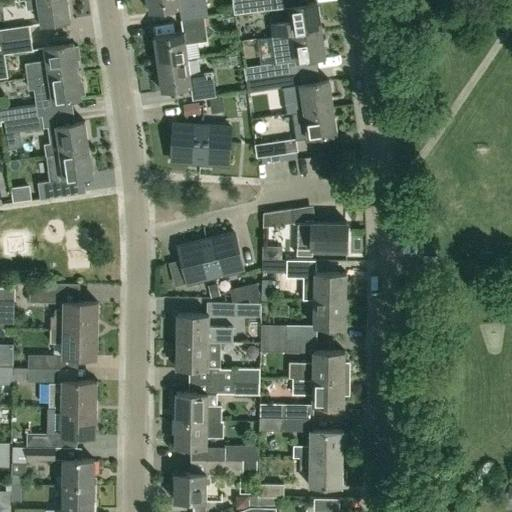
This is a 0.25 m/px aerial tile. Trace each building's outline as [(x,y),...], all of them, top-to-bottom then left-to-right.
[(70,18),(67,0),(25,0),(27,9),(39,7),(41,22),(70,18)] [(148,0),(150,10),(180,6),(182,18),(203,15),(207,14),(204,0),(148,0)] [(277,8),(275,0),(241,0),(233,1),(235,13),(243,12),(277,8)] [(273,35),(322,28),(317,0),(288,5),(290,20),(271,23),(273,35)] [(158,62),(187,58),(185,43),(207,39),(203,15),(182,18),(184,31),(154,35),(158,62)] [(4,40),(31,37),(29,24),(3,28),(0,28),(0,40),(2,40),(4,40)] [(326,54),(322,28),(273,35),(274,45),(277,62),(285,60),(326,54)] [(33,49),(31,37),(4,40),(2,40),(4,53),(33,49)] [(74,45),(74,42),(44,47),(46,59),(25,62),(27,77),(78,70),(76,59),(80,58),(78,45),(74,45)] [(189,73),(187,58),(158,62),(162,90),(192,85),(193,97),(214,94),(211,70),(189,73)] [(252,78),(286,73),(285,60),(277,62),(250,66),(252,78)] [(85,93),(83,80),(79,80),(78,70),(27,77),(29,89),(34,88),(36,103),(40,102),(40,103),(53,101),(82,97),(81,94),(85,93)] [(249,91),(288,85),(286,73),(252,78),(247,79),(249,91)] [(285,113),(293,112),(333,106),(329,78),(299,83),(301,98),(284,101),(284,106),(285,113)] [(213,111),(222,110),(220,95),(211,96),(213,111)] [(198,100),(183,103),(185,113),(200,111),(198,100)] [(4,120),(42,114),(40,103),(40,102),(36,103),(2,107),(4,120)] [(285,113),(284,106),(273,107),(274,115),(285,113)] [(337,132),(333,106),(293,112),(294,123),(304,121),(306,137),(337,132)] [(6,132),(44,127),(42,114),(4,120),(6,132)] [(46,153),(89,147),(85,120),(48,125),(51,142),(45,142),(46,153)] [(201,161),(203,124),(175,122),(173,160),(201,161)] [(229,163),(231,126),(203,124),(201,161),(229,163)] [(256,156),(298,151),(296,137),(254,143),(256,156)] [(40,197),(67,193),(65,178),(93,174),(89,147),(46,153),(50,179),(38,180),(40,197)] [(319,176),(333,174),(329,152),(315,154),(319,176)] [(12,188),(14,201),(25,199),(32,198),(30,185),(12,188)] [(263,226),(293,221),(291,208),(264,212),(263,226)] [(347,248),(347,219),(313,219),(313,221),(298,220),(297,254),(313,255),(313,249),(347,248)] [(216,274),(243,267),(234,231),(207,237),(216,274)] [(189,280),(216,274),(207,237),(180,244),(189,280)] [(287,271),(288,259),(263,258),(262,271),(287,271)] [(346,298),(347,271),(314,270),(314,298),(346,298)] [(248,296),(249,299),(258,299),(260,292),(257,279),(245,282),(248,296)] [(64,302),(64,300),(65,282),(30,282),(30,292),(29,301),(64,302)] [(208,284),(211,296),(220,294),(217,282),(208,284)] [(0,298),(15,299),(15,287),(0,286),(0,298)] [(346,298),(314,298),(314,324),(314,325),(317,325),(346,325),(346,298)] [(97,301),(64,300),(64,302),(64,308),(54,308),(54,315),(51,316),(50,327),(97,329),(97,301)] [(260,315),(261,302),(236,302),(235,314),(260,315)] [(232,341),(232,326),(208,325),(209,313),(178,312),(177,340),(208,341),(232,341)] [(261,336),(286,337),(287,324),(261,323),(261,336)] [(96,356),(97,329),(50,327),(50,341),(63,342),(63,355),(96,356)] [(286,350),(286,337),(261,336),(260,350),(286,350)] [(207,367),(208,341),(177,340),(176,366),(207,367)] [(313,349),(313,351),(313,362),(312,361),(289,361),(289,376),(293,377),(293,376),(349,378),(350,361),(345,361),(345,350),(316,349),(313,349)] [(58,367),(59,354),(29,353),(28,366),(58,367)] [(58,367),(28,366),(28,374),(28,379),(44,379),(44,376),(58,377),(58,367)] [(226,368),(220,368),(220,366),(208,366),(208,380),(260,380),(260,367),(227,366),(226,368)] [(293,376),(293,377),(293,393),(312,393),(312,402),(312,404),(314,404),(344,404),(344,393),(349,393),(349,378),(293,376)] [(95,408),(96,379),(63,379),(63,381),(49,380),(48,407),(60,407),(95,408)] [(259,393),(260,380),(208,380),(208,391),(220,391),(220,392),(234,392),(234,393),(259,393)] [(220,419),(220,404),(207,404),(207,391),(176,391),(176,419),(220,419)] [(260,415),(285,416),(285,402),(260,402),(260,415)] [(94,435),(95,408),(60,407),(59,418),(62,418),(61,434),(94,435)] [(285,430),(285,416),(260,415),(259,429),(285,430)] [(206,447),(206,436),(223,436),(223,419),(220,419),(176,419),(175,447),(206,447)] [(343,457),(343,429),(309,428),(308,444),(293,444),(293,456),(343,457)] [(56,446),(57,432),(27,432),(27,445),(55,446),(56,446)] [(254,459),(258,459),(258,444),(225,444),(225,459),(254,459)] [(55,446),(27,445),(27,446),(13,445),(12,460),(28,461),(28,458),(55,459),(55,446)] [(342,485),(343,457),(293,456),(300,456),(300,469),(308,469),(308,484),(342,485)] [(94,484),(94,458),(63,457),(62,483),(94,484)] [(257,474),(258,459),(254,459),(225,459),(205,458),(205,472),(224,473),(242,473),(257,474)] [(190,472),(175,472),(175,500),(204,500),(205,472),(190,472)] [(21,482),(21,473),(11,473),(11,482),(21,482)] [(21,499),(21,482),(11,482),(10,498),(21,499)] [(284,496),(284,483),(258,482),(258,495),(263,495),(276,496),(284,496)] [(93,510),(94,484),(62,483),(62,508),(62,509),(93,510)] [(235,507),(248,507),(248,495),(248,494),(235,494),(235,507)] [(263,507),(263,495),(258,495),(248,495),(248,507),(251,506),(263,507)] [(275,511),(276,507),(276,496),(263,495),(263,507),(262,511),(275,511)] [(339,510),(339,497),(314,497),(314,510),(339,510)]
